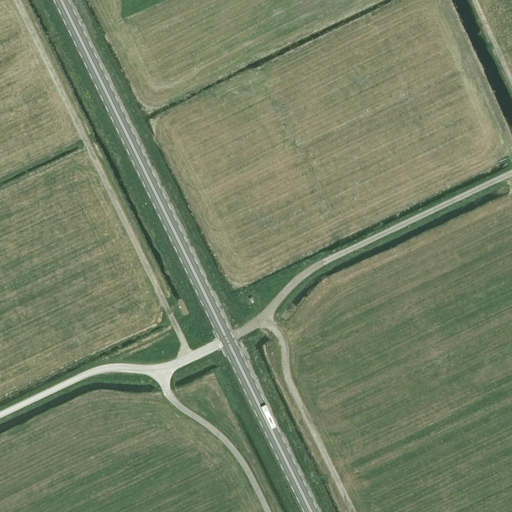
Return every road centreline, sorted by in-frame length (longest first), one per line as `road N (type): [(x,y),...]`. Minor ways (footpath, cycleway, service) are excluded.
road 1 (secondary): [(227,339),(62,0)]
road 2 (unclassified): [(227,339),(261,319),(308,270),(511,173)]
road 3 (secondary): [(227,339),(311,511)]
road 4 (unclassified): [(267,511),(239,455),(173,398),(159,370)]
road 5 (unclassified): [(0,414),(91,372),(159,370)]
